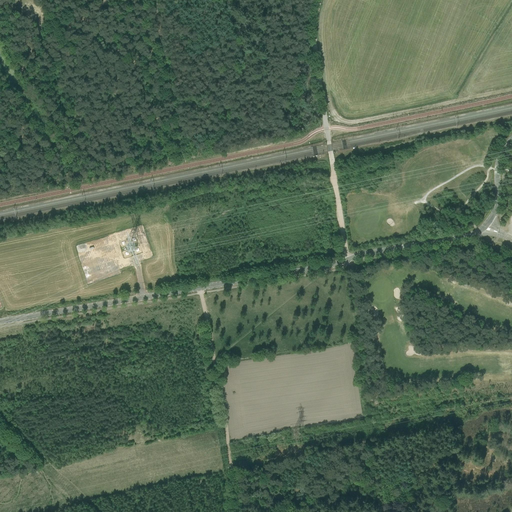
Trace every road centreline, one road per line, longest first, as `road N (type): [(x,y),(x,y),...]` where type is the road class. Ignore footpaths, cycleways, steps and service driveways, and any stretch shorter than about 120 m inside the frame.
road 1 (unclassified): [(0,321),(331,265),(486,226)]
road 2 (track): [(201,293),(238,511)]
road 3 (track): [(156,10),(179,154),(190,165)]
road 4 (track): [(345,260),(326,128)]
road 5 (track): [(326,128),(314,60),(319,0)]
